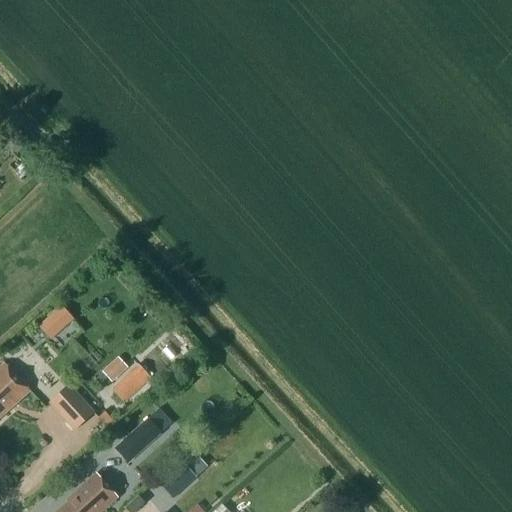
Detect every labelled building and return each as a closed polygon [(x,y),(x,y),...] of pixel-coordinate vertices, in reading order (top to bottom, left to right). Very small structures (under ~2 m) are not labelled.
[(38,327),(45,334),(58,322),(65,330),(75,321),(61,306),(38,327)] [(169,346),(163,351),(171,360),(177,355),(169,346)] [(129,369),(119,358),(102,373),(113,384),(129,369)] [(130,403),(155,376),(140,363),(115,390),(130,403)] [(6,364),(1,368),(0,369),(0,418),(30,391),(6,364)] [(95,412),(70,385),(50,404),(74,431),(95,412)] [(149,419),(115,449),(128,463),(162,433),(149,419)] [(159,483),(173,499),(197,478),(183,462),(159,483)] [(97,475),(85,485),(66,501),(68,503),(57,511),(102,511),(106,509),(106,508),(117,498),(97,475)] [(183,498),(197,511),(201,511),(210,503),(194,487),(183,498)] [(135,511),(144,503),(138,497),(125,509),(128,511),(135,511)]
